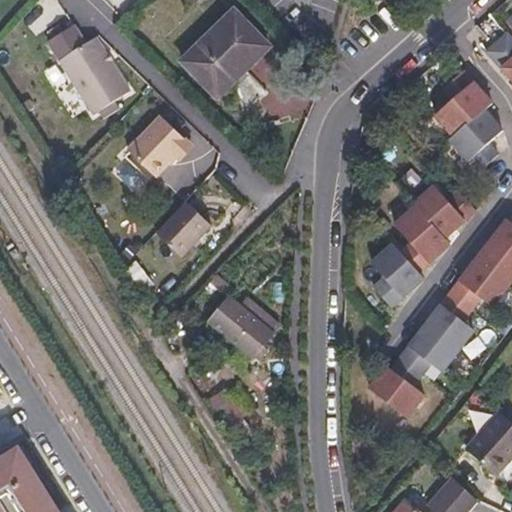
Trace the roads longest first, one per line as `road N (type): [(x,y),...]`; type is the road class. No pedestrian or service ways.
road 1 (tertiary): [(469,0),(337,119),(325,171),(321,335),(330,511)]
road 2 (track): [(154,305),(102,280),(0,112)]
road 3 (residential): [(0,344),(107,511)]
